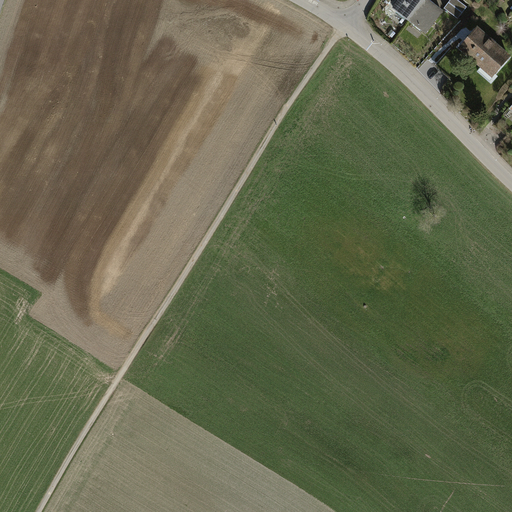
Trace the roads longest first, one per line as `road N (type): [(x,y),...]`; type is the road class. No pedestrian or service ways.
road 1 (track): [(39,511),(260,147),(349,24)]
road 2 (residential): [(349,24),(511,182)]
